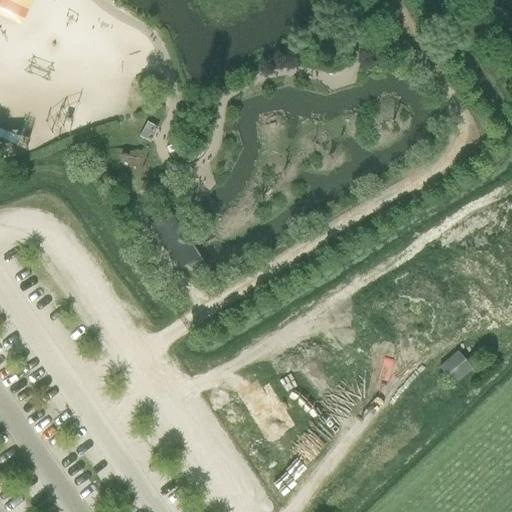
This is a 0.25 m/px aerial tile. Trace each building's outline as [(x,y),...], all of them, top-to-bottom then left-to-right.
[(0,0),(0,15),(21,25),(31,0),(0,0)] [(44,18),(35,14),(30,24),(40,28),(44,18)] [(149,141),(155,129),(146,124),(140,136),(149,141)] [(172,142),(165,146),(168,152),(175,149),(174,147),(172,142)] [(168,211),(163,214),(151,221),(163,243),(178,269),(187,264),(193,273),(203,267),(197,258),(182,232),(168,211)] [(472,368),(456,351),(437,367),(452,385),(472,368)]
